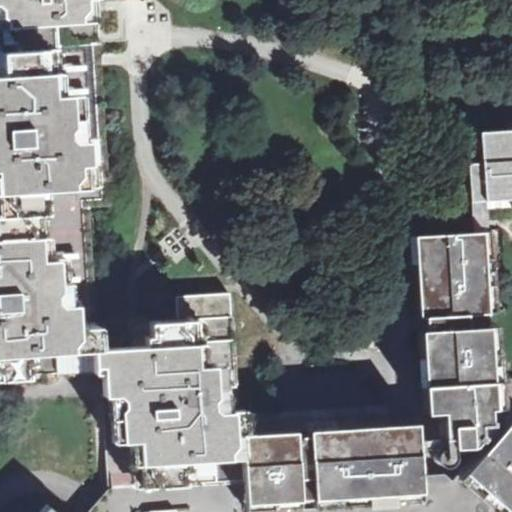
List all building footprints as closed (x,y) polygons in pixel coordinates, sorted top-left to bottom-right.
[(0,0),(0,44),(90,40),(88,14),(86,0),(0,0)] [(90,40),(0,44),(0,210),(81,206),(80,194),(98,193),(91,63),(90,47),(90,40)] [(511,128),(478,131),(480,163),(469,164),(471,200),(510,198),(511,207),(511,206),(511,128)] [(81,206),(0,210),(0,378),(90,373),(87,323),(81,206)] [(492,408),(490,381),(481,230),(473,231),(468,231),(417,235),(427,412),(471,409),(492,408)] [(87,323),(90,373),(100,372),(101,382),(102,396),(107,396),(113,487),(241,479),(238,437),(244,437),(242,410),(237,410),(229,293),(175,296),(175,317),(131,320),(87,323)] [(511,511),(511,423),(507,420),(489,426),(474,431),(458,459),(435,476),(456,479),(494,511),(511,511)] [(416,427),(248,437),(244,437),(238,437),(241,479),(242,489),(419,478),(416,427)] [(171,511),(170,503),(145,504),(145,511),(171,511)]
